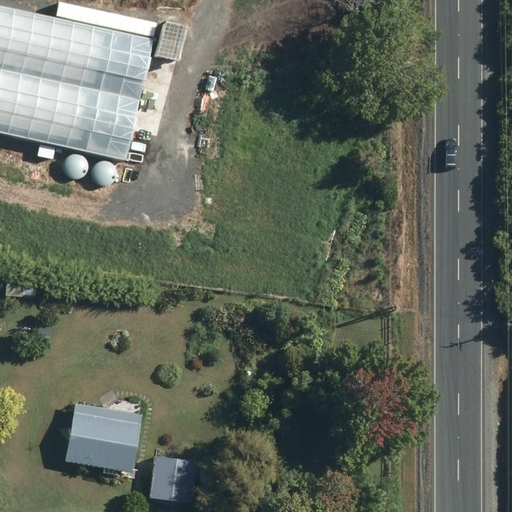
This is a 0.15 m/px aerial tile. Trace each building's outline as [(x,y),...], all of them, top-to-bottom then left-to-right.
[(0,131),(126,158),(152,38),(0,5),(0,131)] [(3,294),(20,294),(21,277),(3,277),(3,294)] [(39,282),(26,282),(25,292),(39,293),(39,282)] [(64,457),(131,468),(141,411),(74,400),(64,457)] [(149,494),(191,499),(196,459),(154,453),(149,494)]
